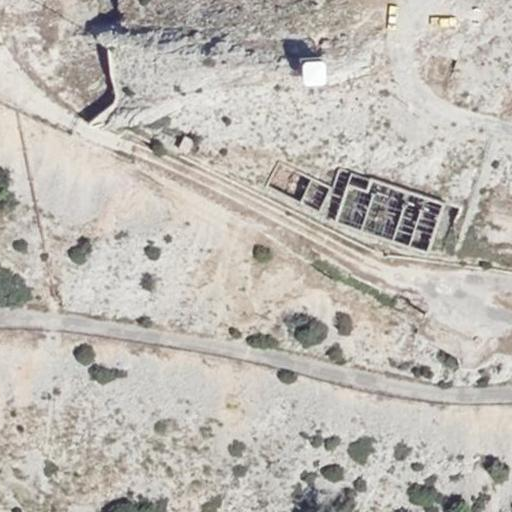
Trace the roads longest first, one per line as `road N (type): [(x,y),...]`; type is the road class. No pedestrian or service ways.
road 1 (unknown): [(433,393),(344,255),(67,120),(0,63)]
road 2 (unclassified): [(0,317),(69,319),(413,392),(511,394)]
